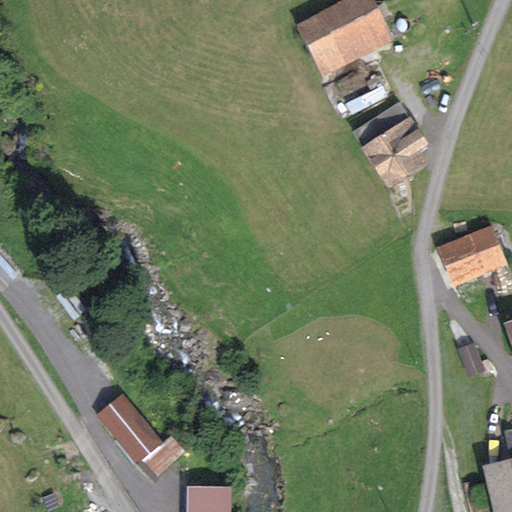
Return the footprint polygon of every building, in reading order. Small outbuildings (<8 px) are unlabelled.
[(364,0),(355,0),(289,40),(318,89),(392,45),(364,0)] [(408,120),(368,146),(391,182),(422,162),(414,150),(423,144),(408,120)] [(488,232),(442,252),(456,282),(501,262),(488,232)] [(511,330),(496,336),(511,385),(511,330)] [(117,402),(91,423),(132,473),(158,452),(117,402)] [(511,511),(511,469),(476,478),(484,511),(511,511)] [(227,511),(227,494),(179,494),(178,511),(227,511)]
